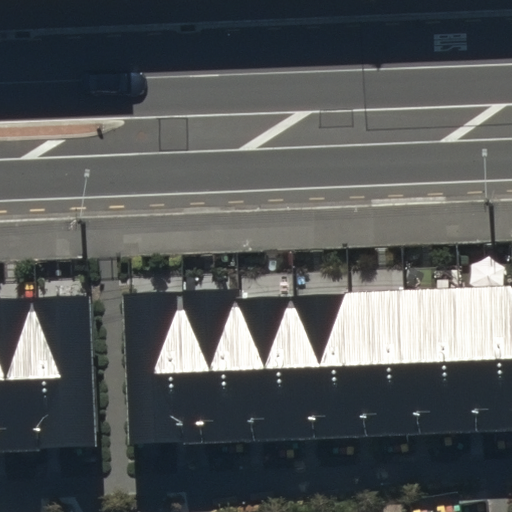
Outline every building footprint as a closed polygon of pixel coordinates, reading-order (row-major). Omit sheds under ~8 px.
[(511,451),(511,301),(460,304),(466,453),(511,451)] [(466,453),(460,304),(406,306),(411,455),(466,453)] [(244,312),(244,305),(187,306),(192,463),(249,461),(244,312)] [(192,463),(187,306),(133,308),(138,465),(192,463)] [(411,455),(406,306),(351,308),(357,457),(411,455)] [(357,457),(351,308),(297,310),(303,459),(357,457)] [(303,459),(297,310),(244,312),(249,461),(303,459)] [(95,313),(40,315),(46,471),(99,469),(95,313)] [(40,315),(0,315),(0,472),(46,471),(40,315)]
